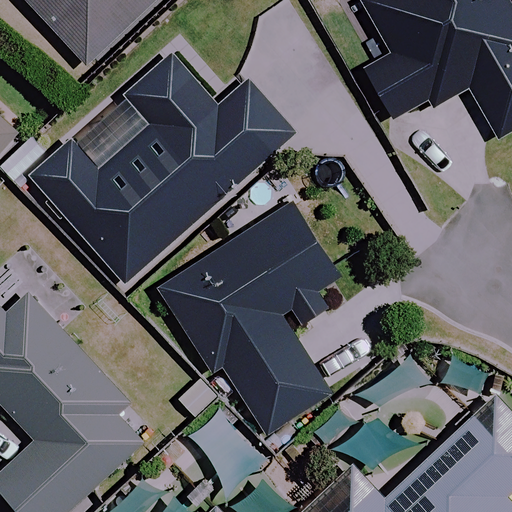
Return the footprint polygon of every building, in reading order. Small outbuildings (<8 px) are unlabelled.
[(28,0),(88,64),(158,0),(28,0)] [(339,0),(373,62),(363,67),(394,123),(469,83),(502,143),(511,137),(511,18),(502,0),(339,0)] [(225,104),(178,51),(134,89),(161,120),(108,167),(78,134),(33,174),(129,282),(301,130),(254,78),(225,104)] [(0,153),(18,135),(0,118),(0,153)] [(293,196),(173,282),(166,287),(221,363),(228,358),(279,428),(337,386),(294,327),(339,294),(327,278),(344,266),(293,196)] [(7,317),(0,309),(0,405),(36,445),(0,477),(0,488),(21,511),(70,511),(143,446),(117,417),(128,407),(29,298),(7,317)] [(511,511),(511,401),(506,395),(503,392),(396,494),(369,465),(319,511),(235,511),(233,509),(229,511),(511,511)]
